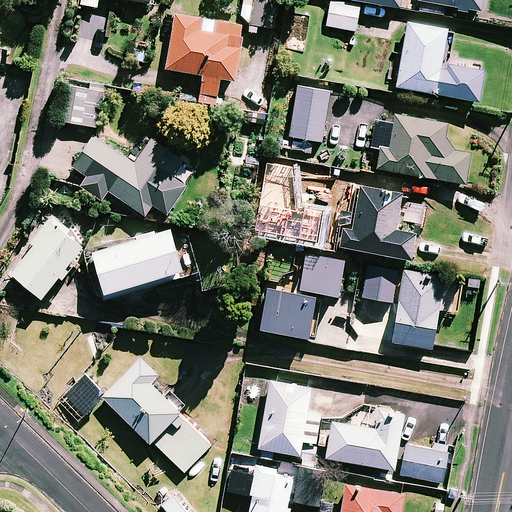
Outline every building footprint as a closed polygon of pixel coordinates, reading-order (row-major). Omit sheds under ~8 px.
[(244,0),(242,15),(250,24),(248,32),(259,33),(260,26),(275,28),(279,0),(244,0)] [(360,5),(333,0),(331,0),(327,26),(356,31),(360,5)] [(458,6),(457,11),(468,12),(468,8),(482,10),(483,0),(420,0),(420,1),(458,6)] [(244,25),(176,14),(167,69),(204,75),(201,95),(218,98),(221,78),(235,80),(244,25)] [(448,30),(408,23),(397,86),(479,101),(485,66),(443,59),(448,30)] [(386,74),(365,69),(362,81),(383,86),(386,74)] [(105,87),(75,82),(68,122),(98,128),(105,87)] [(298,86),(288,152),(312,155),(314,140),(323,141),(330,91),(298,86)] [(268,112),(244,110),(243,125),(267,127),(268,112)] [(447,122),(395,113),(392,126),(374,123),(371,139),(382,141),(377,168),(466,183),(471,152),(454,149),(445,137),(447,122)] [(136,163),(93,135),(73,166),(88,175),(81,186),(102,200),(109,191),(146,215),(153,204),(168,214),(189,181),(175,172),(184,159),(152,138),(136,163)] [(402,192),(361,185),(353,229),(344,227),(341,246),(411,258),(416,232),(396,229),(402,192)] [(320,190),(298,189),(297,204),(318,206),(320,190)] [(84,246),(49,219),(30,244),(33,246),(11,274),(42,298),(84,246)] [(92,253),(105,293),(176,272),(179,281),(199,275),(184,225),(92,253)] [(267,288),(262,330),(317,337),(322,294),(340,296),(345,257),(302,252),(297,292),(267,288)] [(444,277),(404,271),(393,341),(433,347),(444,277)] [(178,413),(187,404),(169,387),(163,393),(151,382),(158,374),(141,358),(103,397),(156,448),(158,446),(185,471),(211,444),(178,413)] [(303,440),(317,442),(320,414),(306,412),(309,387),(269,382),(260,449),(301,455),(303,440)] [(405,413),(370,407),(367,428),(333,422),(326,457),(395,469),(405,413)] [(443,481),(449,439),(432,437),(430,448),(406,445),(401,476),(443,481)] [(286,511),(294,471),(258,464),(248,511),(286,511)] [(325,469),(300,466),(295,502),(322,505),(320,511),(332,511),(334,503),(321,502),(325,469)] [(401,511),(404,491),(346,483),(341,511),(401,511)] [(187,511),(173,494),(161,504),(167,511),(187,511)]
